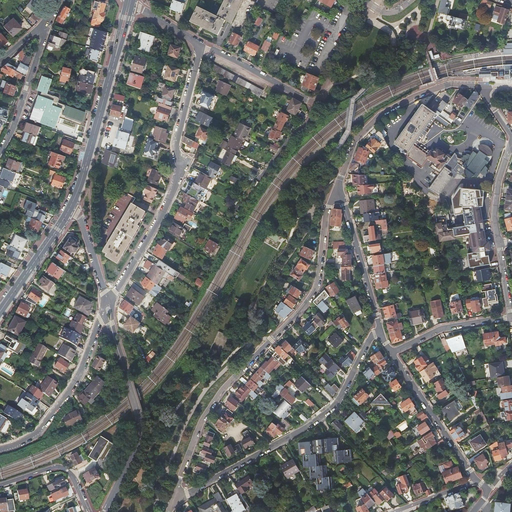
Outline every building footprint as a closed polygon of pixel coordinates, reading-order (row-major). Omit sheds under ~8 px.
[(184,0),(172,0),(170,8),(181,12),(184,0)] [(190,20),(211,30),(218,34),(225,20),(230,23),(241,0),(224,0),(216,16),(197,6),(190,20)] [(441,0),(438,12),(443,14),(447,15),(448,15),(449,9),(448,6),(447,5),(448,0),(441,0)] [(103,4),(97,2),(93,1),(91,8),(93,8),(92,10),(94,10),(91,19),(92,19),(90,24),(98,27),(100,22),(102,22),(105,13),(102,12),(104,4),(103,4)] [(65,6),(64,6),(55,20),(61,24),(65,15),(67,16),(69,14),(67,13),(69,9),(65,6)] [(502,8),(496,6),(493,16),(499,18),(497,21),(504,24),(509,10),(502,8)] [(306,18),(310,12),(306,9),(302,15),(306,18)] [(29,18),(35,24),(41,17),(35,13),(33,16),(32,15),(29,18)] [(448,15),(447,15),(446,19),(450,20),(449,25),(455,27),(456,25),(464,27),(466,20),(456,17),(448,15)] [(12,18),(3,26),(12,36),(21,28),(12,18)] [(50,35),(45,48),(46,49),(47,50),(50,51),(51,50),(52,51),(54,45),(54,44),(63,48),(65,40),(67,34),(59,31),(57,37),(50,35)] [(150,35),(140,32),(138,39),(139,39),(139,38),(140,39),(141,39),(140,43),(138,48),(149,52),(152,43),(157,45),(160,39),(154,36),(150,35)] [(242,37),(233,33),(228,41),(237,46),(242,37)] [(265,40),(262,48),(267,51),(271,43),(270,43),(266,41),(265,40)] [(244,50),(255,55),(259,46),(249,41),(244,50)] [(171,45),(168,55),(177,58),(180,48),(171,45)] [(25,51),(23,48),(16,54),(17,55),(14,58),(26,64),(29,58),(23,55),(25,51)] [(100,57),(101,52),(90,49),(88,59),(96,61),(97,57),(100,57)] [(142,72),(145,60),(136,57),(132,70),(142,72)] [(7,63),(5,65),(6,65),(15,70),(16,69),(24,74),(28,66),(20,61),(17,68),(7,63)] [(263,90),(210,62),(206,68),(259,96),(263,90)] [(17,74),(18,72),(6,65),(5,65),(1,68),(1,70),(12,76),(14,73),(17,74)] [(179,69),(168,66),(164,79),(175,82),(179,69)] [(65,80),(68,80),(68,78),(71,69),(62,67),(60,76),(59,80),(65,82),(65,80)] [(80,72),(78,80),(91,84),(94,74),(92,74),(93,71),(88,70),(88,71),(86,70),(86,69),(85,69),(85,68),(84,68),(83,68),(82,68),(81,69),(81,70),(80,70),(80,71),(80,72)] [(129,85),(140,89),(144,77),(131,73),(130,78),(129,77),(128,80),(129,80),(129,82),(129,85)] [(307,92),(309,88),(314,90),(319,78),(307,73),(306,76),(303,75),(301,76),(298,83),(302,85),(301,88),(302,90),(307,92)] [(56,97),(52,96),(46,94),(51,78),(41,75),(36,90),(41,92),(39,95),(38,95),(36,100),(37,101),(30,119),(34,121),(33,122),(35,122),(35,121),(53,127),(59,109),(63,110),(61,114),(80,121),(84,111),(57,102),(57,100),(57,99),(57,98),(56,97)] [(89,93),(92,84),(91,84),(78,80),(75,89),(89,93)] [(220,81),(216,91),(218,92),(226,95),(230,85),(220,81)] [(3,92),(12,95),(13,94),(14,91),(15,86),(11,84),(12,83),(7,82),(3,92)] [(172,98),(175,90),(165,87),(163,95),(172,98)] [(479,95),(475,89),(467,100),(464,104),(470,108),(479,95)] [(209,109),(209,108),(215,96),(202,90),(200,95),(202,96),(200,100),(199,101),(198,103),(198,104),(198,105),(209,109)] [(263,92),(260,97),(266,101),(269,95),(263,92)] [(123,102),(125,96),(115,93),(113,99),(123,102)] [(462,108),(464,104),(467,100),(459,94),(453,102),(462,108)] [(215,96),(209,108),(212,109),(212,107),(214,107),(218,97),(215,96)] [(170,107),(172,102),(158,97),(156,102),(160,103),(170,107)] [(287,111),(298,117),(301,111),(299,110),(298,110),(299,108),(302,103),(293,99),(291,104),(290,104),(289,106),(289,107),(287,111)] [(438,106),(433,102),(428,108),(436,114),(438,115),(439,116),(442,111),(447,104),(442,101),(438,106)] [(167,120),(171,107),(170,107),(160,103),(155,118),(162,121),(162,119),(167,120)] [(122,108),(113,105),(110,114),(120,117),(122,108)] [(406,128),(394,144),(404,151),(403,153),(406,154),(406,155),(413,145),(436,114),(428,108),(423,105),(411,121),(411,120),(406,127),(406,128)] [(208,115),(199,111),(195,121),(203,125),(208,127),(213,117),(208,115)] [(439,116),(449,123),(450,124),(453,120),(456,115),(453,113),(450,117),(442,111),(439,116)] [(274,126),(281,130),(286,120),(287,120),(289,116),(281,112),(280,114),(279,113),(276,117),(278,118),(274,126)] [(427,155),(428,154),(416,145),(435,119),(438,115),(436,114),(413,145),(427,155)] [(438,115),(435,119),(446,127),(449,123),(439,116),(438,115)] [(34,135),(37,126),(26,122),(22,131),(25,132),(34,135)] [(132,125),(124,122),(123,122),(122,128),(127,129),(131,130),(132,125)] [(240,123),(234,135),(243,140),(250,128),(240,123)] [(165,133),(166,129),(156,126),(154,132),(156,133),(154,138),(153,140),(156,141),(156,140),(164,143),(167,134),(165,133)] [(280,132),(281,130),(274,126),(272,131),(269,136),(278,140),(281,133),(280,132)] [(199,144),(203,146),(206,141),(205,140),(209,132),(200,128),(194,141),(199,144)] [(114,145),(125,149),(130,134),(122,132),(123,132),(122,131),(121,132),(118,131),(114,145)] [(34,145),(37,136),(34,135),(25,132),(21,141),(34,145)] [(234,154),(237,149),(244,153),(249,143),(247,142),(243,140),(234,135),(232,135),(228,144),(226,143),(227,142),(223,140),(219,147),(227,151),(221,163),(228,166),(232,160),(234,154)] [(157,146),(158,142),(156,141),(153,140),(154,138),(152,138),(148,136),(142,154),(152,158),(154,153),(157,154),(159,149),(156,148),(157,146)] [(195,148),(197,149),(199,144),(194,141),(185,137),(182,141),(187,144),(186,146),(190,148),(191,147),(195,149),(195,148)] [(79,150),(80,146),(63,140),(59,150),(69,153),(71,147),(79,150)] [(366,146),(369,148),(370,149),(374,153),(381,145),(376,141),(375,142),(372,140),(366,146)] [(490,156),(492,155),(492,153),(492,151),(491,150),(490,148),(489,147),(488,146),(487,145),(485,144),(483,144),(481,144),(480,144),(478,145),(478,146),(478,147),(479,149),(480,151),(481,152),(485,155),(487,156),(489,156),(490,156)] [(427,155),(413,145),(406,155),(406,154),(405,155),(422,167),(428,159),(434,163),(430,168),(435,171),(436,171),(439,173),(450,158),(446,156),(447,155),(436,148),(433,152),(431,151),(428,154),(427,155)] [(359,148),(357,154),(367,157),(369,152),(359,148)] [(65,156),(50,151),(49,150),(47,155),(51,156),(48,164),(58,168),(61,160),(63,160),(65,156)] [(118,154),(106,150),(103,157),(103,158),(103,159),(102,163),(114,168),(118,154)] [(484,156),(485,155),(481,152),(481,153),(479,153),(478,154),(473,151),(470,155),(469,154),(468,154),(467,154),(466,154),(467,155),(466,155),(465,155),(464,155),(463,156),(464,157),(463,157),(462,158),(461,158),(460,159),(457,157),(457,156),(457,155),(456,154),(455,153),(452,157),(451,157),(450,158),(439,173),(438,176),(429,188),(439,195),(452,177),(454,179),(458,173),(460,175),(461,174),(462,174),(463,173),(464,173),(465,173),(465,175),(466,176),(467,177),(469,177),(470,177),(472,177),(473,176),(474,175),(477,177),(480,173),(481,173),(481,174),(482,174),(485,176),(486,175),(486,174),(486,173),(485,172),(487,173),(487,172),(487,171),(487,170),(486,169),(488,169),(487,168),(487,167),(486,166),(485,166),(488,162),(484,158),(485,157),(484,157),(484,156)] [(355,160),(353,159),(352,163),(359,164),(359,162),(365,164),(367,157),(357,154),(355,160)] [(75,166),(76,160),(68,157),(66,163),(75,166)] [(9,159),(5,168),(18,172),(21,163),(9,159)] [(210,161),(208,166),(209,167),(207,169),(205,174),(212,178),(214,179),(216,176),(220,167),(221,167),(210,161)] [(359,164),(352,163),(350,169),(356,170),(355,172),(358,173),(359,164)] [(220,167),(216,176),(217,177),(222,175),(224,171),(223,169),(220,167)] [(0,174),(0,177),(9,181),(12,171),(3,168),(0,174)] [(157,184),(162,172),(152,168),(147,181),(157,184)] [(48,169),(47,173),(54,175),(51,184),(61,187),(64,177),(55,174),(54,171),(48,169)] [(208,185),(212,178),(205,174),(200,171),(194,183),(202,187),(206,189),(206,188),(208,189),(210,186),(208,185)] [(353,186),(365,185),(364,175),(358,175),(350,174),(350,175),(354,175),(354,179),(352,179),(352,183),(354,183),(355,186),(353,186)] [(198,194),(202,187),(194,183),(194,182),(190,190),(198,194)] [(151,203),(158,190),(148,185),(144,193),(146,194),(144,199),(151,203)] [(358,199),(370,197),(369,194),(366,194),(365,185),(356,186),(358,199)] [(132,204),(135,198),(129,195),(123,191),(102,226),(103,226),(101,231),(105,233),(101,239),(102,242),(107,245),(104,250),(108,253),(107,255),(117,262),(142,221),(140,220),(145,211),(132,204)] [(465,192),(464,207),(472,206),(472,197),(480,198),(480,193),(465,192)] [(193,212),(199,200),(185,193),(183,197),(184,197),(186,198),(184,200),(185,201),(184,203),(187,204),(185,208),(193,212)] [(199,208),(202,202),(199,200),(193,212),(197,214),(200,209),(199,208)] [(364,214),(374,213),(375,213),(373,200),(360,201),(362,214),(364,214)] [(430,207),(432,216),(435,213),(435,212),(439,208),(439,207),(432,203),(430,207)] [(472,206),(464,207),(462,207),(463,211),(465,221),(482,218),(481,210),(480,206),(472,206)] [(181,207),(175,217),(179,219),(178,220),(183,223),(187,216),(193,220),(196,215),(189,212),(181,207)] [(340,226),(342,214),(341,210),(333,209),(332,212),(331,225),(340,226)] [(439,212),(435,212),(435,213),(436,220),(446,218),(446,220),(448,219),(448,216),(441,218),(440,214),(439,214),(439,212)] [(365,222),(376,221),(382,220),(381,219),(379,219),(378,216),(374,216),(374,213),(364,214),(365,222)] [(41,222),(36,220),(32,218),(28,227),(37,231),(41,222)] [(482,218),(465,221),(465,225),(451,228),(453,227),(474,224),(479,223),(480,225),(483,225),(482,218)] [(183,228),(174,222),(168,232),(178,238),(183,228)] [(440,241),(449,240),(448,236),(445,225),(447,225),(447,224),(442,225),(441,223),(436,224),(437,234),(439,234),(440,241)] [(466,241),(466,242),(467,241),(485,238),(483,225),(480,225),(479,223),(474,224),(453,227),(451,228),(447,228),(447,225),(445,225),(448,236),(449,240),(455,238),(469,236),(469,241),(466,241)] [(365,236),(366,246),(369,245),(377,244),(374,226),(369,227),(371,236),(365,236)] [(183,228),(178,238),(180,239),(186,230),(183,228)] [(11,245),(21,250),(26,240),(15,235),(11,245)] [(70,237),(63,247),(70,252),(71,251),(75,251),(78,247),(76,243),(77,242),(70,237)] [(167,249),(168,250),(174,241),(166,237),(164,240),(162,238),(161,239),(161,240),(162,240),(160,241),(159,241),(159,242),(158,243),(159,244),(167,249)] [(213,253),(218,244),(208,238),(207,240),(209,241),(205,248),(213,253)] [(481,251),(481,255),(485,254),(485,251),(490,250),(490,249),(492,249),(491,242),(489,242),(486,242),(485,238),(467,241),(466,242),(467,248),(473,248),(474,253),(481,251)] [(162,258),(167,249),(159,244),(153,252),(162,258)] [(377,244),(369,245),(369,250),(372,249),(372,253),(381,252),(380,244),(377,244)] [(6,255),(16,260),(21,250),(11,245),(6,255)] [(310,259),(314,250),(304,246),(300,255),(310,259)] [(343,263),(351,263),(351,254),(347,254),(347,248),(346,248),(340,249),(338,249),(339,258),(340,258),(340,263),(343,263)] [(70,262),(72,258),(61,250),(56,257),(64,263),(67,265),(70,262)] [(375,266),(385,264),(383,255),(374,256),(375,261),(374,261),(375,266)] [(154,256),(150,261),(156,265),(159,267),(162,262),(154,256)] [(296,267),(304,272),(306,269),(307,269),(309,265),(301,259),(296,267)] [(6,264),(1,262),(0,263),(0,275),(0,276),(1,274),(6,276),(11,267),(6,264)] [(63,269),(52,262),(46,270),(49,272),(48,274),(51,277),(52,275),(57,278),(63,269)] [(352,264),(342,264),(343,280),(350,279),(350,269),(352,269),(352,268),(353,267),(353,265),(352,264)] [(376,274),(386,272),(391,272),(390,264),(385,265),(385,264),(375,266),(376,274)] [(155,283),(158,285),(167,272),(159,267),(156,265),(147,277),(155,283)] [(301,275),(304,272),(296,267),(291,274),(299,280),(302,276),(301,275)] [(60,280),(65,271),(63,269),(57,278),(60,280)] [(488,269),(474,271),(475,276),(476,276),(477,276),(477,279),(478,282),(489,280),(489,276),(488,272),(488,269)] [(387,281),(386,273),(386,272),(376,274),(375,274),(376,283),(387,281)] [(48,291),(54,283),(43,275),(40,280),(42,282),(40,285),(48,291)] [(147,277),(142,283),(148,288),(146,291),(155,297),(162,288),(158,285),(155,283),(147,277)] [(334,282),(326,287),(331,296),(340,291),(334,282)] [(489,308),(489,304),(498,303),(495,283),(480,285),(484,309),(489,308)] [(297,297),(301,291),(293,286),(290,292),(297,297)] [(314,301),(313,302),(325,313),(327,311),(326,311),(327,309),(329,308),(328,307),(323,302),(329,296),(323,287),(320,292),(321,293),(317,298),(314,301)] [(127,295),(139,304),(144,297),(132,288),(127,295)] [(42,295),(33,289),(28,296),(29,297),(27,301),(35,305),(42,295)] [(284,302),(292,308),(297,300),(290,295),(284,302)] [(346,301),(354,313),(355,312),(361,309),(362,309),(359,303),(355,296),(346,301)] [(91,303),(80,297),(74,306),(88,315),(91,309),(89,308),(91,303)] [(472,307),(473,310),(473,312),(481,311),(480,300),(479,298),(478,297),(472,298),(471,299),(466,300),(468,307),(472,307)] [(125,300),(120,307),(128,313),(134,306),(125,300)] [(444,316),(440,300),(431,302),(434,318),(444,316)] [(463,311),(461,301),(456,302),(456,300),(453,301),(454,303),(451,304),(453,313),(463,311)] [(21,302),(16,312),(26,317),(30,307),(21,302)] [(282,302),(278,307),(275,311),(279,313),(278,314),(284,318),(292,309),(282,302)] [(160,320),(166,324),(171,317),(167,313),(168,311),(165,309),(166,308),(163,307),(157,303),(152,310),(157,313),(155,316),(158,318),(158,319),(160,321),(160,320)] [(393,305),(384,308),(387,318),(393,316),(395,320),(402,318),(400,313),(396,315),(395,312),(396,311),(396,310),(395,310),(393,305)] [(423,307),(408,310),(410,316),(411,325),(419,323),(418,321),(425,319),(423,307)] [(333,322),(337,325),(339,328),(343,325),(345,328),(350,324),(341,312),(339,315),(338,316),(333,322)] [(73,321),(83,326),(87,318),(77,313),(73,321)] [(309,322),(316,329),(320,326),(321,327),(326,321),(323,318),(324,317),(319,313),(309,322)] [(133,332),(141,323),(131,316),(129,319),(127,322),(124,325),(133,332)] [(18,336),(26,322),(15,317),(8,330),(18,336)] [(71,326),(69,330),(80,334),(81,331),(82,331),(82,330),(81,330),(83,326),(73,321),(72,320),(70,325),(71,326)] [(388,323),(391,333),(400,330),(403,329),(402,323),(398,325),(397,321),(388,323)] [(316,330),(316,329),(309,322),(309,323),(308,323),(307,323),(305,324),(304,325),(304,326),(304,327),(303,328),(310,335),(315,329),(316,330)] [(138,328),(142,333),(146,330),(141,325),(138,328)] [(66,328),(62,338),(75,346),(80,335),(79,335),(69,330),(66,328)] [(400,330),(391,333),(394,343),(403,340),(400,330)] [(494,332),(493,332),(495,344),(495,346),(500,345),(500,343),(506,342),(505,338),(501,338),(499,337),(498,332),(498,331),(497,330),(495,331),(494,332)] [(495,344),(493,332),(483,334),(485,345),(495,344)] [(336,348),(344,341),(336,333),(328,340),(336,348)] [(19,342),(6,335),(4,339),(17,346),(19,342)] [(446,340),(452,350),(457,349),(458,350),(466,347),(462,335),(446,340)] [(442,340),(448,353),(452,350),(446,340),(445,338),(442,340)] [(287,353),(293,348),(285,339),(282,342),(283,343),(280,346),(287,353)] [(293,348),(299,354),(302,351),(302,352),(303,351),(305,350),(306,351),(309,348),(308,347),(310,346),(306,342),(305,343),(301,340),(293,348)] [(47,347),(38,342),(34,350),(30,357),(28,362),(37,366),(47,348),(47,347)] [(64,358),(69,361),(76,352),(64,345),(58,354),(64,358)] [(292,358),(289,355),(287,353),(280,346),(277,349),(276,349),(275,350),(276,351),(286,360),(287,361),(292,358)] [(349,357),(353,362),(356,356),(351,350),(346,355),(347,355),(349,357)] [(282,364),(286,360),(276,351),(272,355),(273,356),(275,357),(282,364)] [(376,363),(384,358),(380,351),(371,357),(376,363)] [(336,374),(341,369),(326,353),(319,360),(328,369),(325,372),(331,379),(336,374)] [(98,355),(92,366),(100,371),(106,361),(106,360),(98,355)] [(267,361),(262,367),(269,374),(272,371),(271,370),(274,367),(272,366),(277,360),(275,357),(273,356),(268,362),(267,361)] [(427,365),(430,363),(426,356),(423,359),(422,357),(422,358),(418,360),(415,362),(417,365),(416,366),(421,373),(425,370),(423,367),(427,365)] [(69,364),(68,364),(63,361),(59,358),(54,366),(63,372),(69,364)] [(381,368),(385,366),(384,365),(388,363),(385,359),(384,358),(376,363),(374,364),(370,367),(376,374),(377,376),(381,373),(383,372),(384,371),(381,368)] [(272,371),(269,374),(270,375),(271,375),(281,363),(277,360),(272,366),(274,367),(271,370),(272,371)] [(498,377),(504,376),(503,368),(503,366),(506,365),(505,361),(489,364),(491,378),(498,377)] [(434,362),(430,365),(428,366),(427,365),(423,367),(425,370),(421,373),(427,382),(435,377),(441,375),(434,362)] [(268,378),(271,375),(270,375),(269,374),(262,367),(259,370),(257,372),(263,377),(267,381),(268,379),(268,378)] [(370,367),(363,373),(369,379),(376,374),(370,367)] [(396,375),(391,368),(383,373),(388,380),(396,375)] [(263,377),(257,372),(254,375),(252,378),(251,379),(259,385),(260,386),(264,383),(265,383),(267,381),(263,377)] [(504,376),(498,377),(499,386),(509,384),(508,375),(504,376)] [(44,393),(49,397),(58,383),(48,376),(39,390),(42,392),(44,393)] [(92,383),(100,391),(107,383),(98,376),(92,383)] [(242,377),(240,380),(249,387),(254,391),(257,394),(260,391),(263,389),(260,386),(259,385),(251,379),(248,382),(242,377)] [(303,393),(311,385),(303,377),(295,385),(303,393)] [(446,383),(442,378),(435,383),(437,387),(435,388),(438,392),(437,393),(439,392),(440,394),(439,395),(437,396),(439,398),(440,400),(443,398),(449,394),(447,390),(448,390),(444,384),(446,383)] [(397,379),(391,383),(396,391),(402,386),(397,379)] [(280,394),(292,404),(295,400),(288,393),(289,392),(286,389),(291,384),(288,382),(284,387),(285,388),(280,394)] [(94,399),(100,391),(92,383),(85,391),(94,399)] [(285,388),(284,387),(280,383),(275,389),(277,390),(278,389),(279,391),(281,392),(285,388)] [(333,395),(336,392),(331,386),(328,383),(324,387),(333,395)] [(336,392),(337,393),(340,389),(334,383),(331,386),(336,392)] [(500,393),(501,399),(511,397),(511,396),(511,391),(511,384),(502,386),(503,393),(502,393),(501,393),(500,393)] [(403,394),(410,389),(408,385),(400,390),(403,394)] [(36,398),(39,401),(42,398),(41,397),(40,396),(42,392),(39,390),(33,386),(28,393),(36,398)] [(255,398),(258,394),(257,394),(254,391),(249,387),(248,388),(245,386),(244,387),(243,386),(240,389),(247,395),(249,393),(255,398)] [(242,400),(247,395),(240,389),(236,393),(238,395),(237,396),(242,400)] [(363,389),(355,397),(361,403),(370,396),(363,389)] [(92,403),(95,399),(94,399),(85,391),(79,399),(86,404),(89,401),(90,402),(92,403)] [(32,404),(36,398),(28,393),(24,399),(32,404)] [(358,415),(367,424),(368,422),(370,424),(373,421),(371,420),(380,411),(380,409),(385,409),(387,410),(397,410),(393,407),(391,404),(390,402),(387,399),(381,393),(370,404),(371,404),(373,405),(372,406),(372,408),(366,414),(363,411),(361,409),(358,412),(360,413),(358,415)] [(231,410),(232,409),(234,410),(239,403),(231,397),(226,404),(228,406),(228,407),(231,410)] [(355,397),(352,400),(358,406),(361,403),(355,397)] [(306,401),(311,407),(314,404),(309,398),(306,401)] [(414,406),(414,405),(410,398),(401,404),(406,411),(409,415),(413,416),(418,412),(414,406)] [(284,417),(285,418),(290,413),(288,412),(287,411),(290,407),(292,405),(285,399),(279,406),(277,404),(274,407),(285,416),(284,417)] [(506,411),(511,410),(511,399),(503,402),(504,407),(505,407),(506,411)] [(445,413),(447,416),(448,417),(449,418),(450,418),(451,418),(453,418),(454,418),(455,417),(456,417),(456,416),(457,415),(458,414),(458,413),(458,411),(458,410),(458,409),(457,409),(459,408),(455,401),(441,410),(443,412),(443,413),(444,414),(445,413)] [(8,405),(4,413),(16,421),(17,421),(20,417),(21,417),(23,414),(9,406),(8,405)] [(32,413),(41,418),(44,413),(36,407),(32,413)] [(285,416),(274,407),(272,410),(274,412),(274,411),(281,417),(282,416),(284,417),(285,416)] [(68,426),(83,419),(81,414),(79,409),(68,414),(69,416),(64,418),(68,426)] [(231,416),(233,413),(227,409),(223,415),(222,417),(222,416),(218,421),(218,422),(216,425),(219,428),(223,431),(224,431),(230,423),(231,424),(235,419),(231,416)] [(355,411),(351,416),(362,428),(367,424),(358,415),(355,411)] [(482,411),(479,413),(485,423),(487,422),(482,411)] [(506,411),(501,412),(502,418),(505,417),(505,420),(511,419),(511,411),(506,412),(506,411)] [(0,415),(0,420),(10,428),(13,423),(7,420),(0,415)] [(351,416),(346,421),(357,432),(362,428),(351,416)] [(282,426),(282,425),(286,421),(284,419),(283,418),(278,423),(278,424),(282,426)] [(331,424),(338,431),(343,426),(336,419),(335,419),(336,419),(331,424)] [(10,428),(0,420),(0,431),(5,435),(10,428)] [(288,430),(292,426),(286,421),(282,425),(288,430)] [(430,429),(426,422),(418,427),(422,434),(430,429)] [(268,429),(275,434),(277,432),(280,435),(285,429),(282,426),(278,424),(276,426),(274,424),(273,423),(268,429)] [(460,426),(450,432),(456,442),(466,435),(460,426)] [(247,430),(241,433),(244,438),(248,436),(249,435),(250,435),(247,430)] [(213,437),(215,433),(208,431),(207,435),(206,439),(206,438),(203,444),(206,445),(205,447),(204,447),(202,452),(201,451),(199,455),(205,457),(204,459),(206,460),(205,462),(201,460),(200,463),(198,463),(196,467),(195,467),(193,472),(199,474),(201,471),(205,472),(207,467),(209,467),(211,462),(214,463),(216,457),(211,456),(213,450),(209,449),(213,437)] [(418,450),(421,454),(436,444),(434,441),(435,441),(432,437),(435,436),(432,432),(418,441),(422,447),(418,450)] [(101,435),(89,456),(97,461),(110,440),(105,438),(101,435)] [(486,445),(480,435),(470,442),(476,451),(486,445)] [(242,441),(245,448),(251,445),(252,446),(255,444),(252,438),(251,439),(250,437),(249,437),(242,441)] [(319,481),(320,484),(319,484),(319,490),(326,490),(333,489),(332,489),(331,485),(333,485),(332,478),(332,477),(331,477),(325,477),(325,474),(326,473),(325,470),(325,465),(321,466),(318,466),(318,462),(317,462),(319,462),(318,454),(322,453),(325,453),(325,452),(328,452),(335,451),(335,459),(337,459),(337,460),(337,462),(336,462),(336,463),(339,462),(350,461),(349,455),(348,455),(347,449),(349,449),(337,450),(336,437),(318,439),(318,440),(310,441),(300,442),(300,444),(301,455),(305,455),(306,461),(305,461),(305,462),(306,467),(309,467),(312,467),(313,472),(313,473),(312,473),(312,479),(317,478),(319,478),(319,481)] [(498,441),(497,441),(498,445),(499,450),(502,458),(505,457),(504,455),(507,454),(506,449),(511,446),(511,443),(511,440),(499,443),(498,441)] [(498,445),(497,441),(489,446),(492,449),(498,445)] [(231,444),(224,448),(227,453),(226,454),(228,458),(234,454),(233,453),(235,452),(231,444)] [(239,444),(234,446),(236,451),(237,452),(242,450),(239,444)] [(502,458),(499,450),(492,452),(495,461),(502,459),(502,458)] [(79,455),(77,452),(71,455),(78,468),(87,463),(85,460),(82,462),(80,458),(81,457),(80,455),(79,455)] [(483,469),(487,466),(486,463),(488,462),(483,454),(474,460),(479,468),(483,469)] [(300,470),(293,459),(281,466),(287,478),(300,470)] [(447,482),(462,477),(458,467),(454,468),(451,461),(445,464),(447,471),(443,472),(447,482)] [(95,467),(84,473),(88,481),(99,475),(95,467)] [(407,485),(410,484),(406,474),(398,477),(401,483),(397,485),(400,494),(409,490),(407,485)] [(247,487),(253,482),(249,476),(235,485),(241,494),(248,489),(247,487)] [(62,478),(52,483),(55,488),(65,483),(62,478)] [(417,494),(429,489),(426,483),(425,481),(414,485),(414,486),(413,487),(415,493),(416,492),(417,494)] [(341,488),(343,491),(351,485),(351,486),(353,485),(350,482),(341,488)] [(65,487),(51,494),(54,501),(68,495),(65,487)] [(387,487),(380,493),(387,501),(394,494),(387,487)] [(22,500),(28,499),(28,498),(27,494),(27,492),(26,489),(17,490),(17,492),(14,493),(15,500),(19,499),(19,500),(20,500),(22,500)] [(378,493),(378,492),(375,489),(373,490),(372,490),(370,491),(370,493),(369,494),(372,498),(379,505),(384,499),(378,493)] [(207,502),(212,511),(213,511),(213,510),(216,508),(217,511),(225,511),(219,502),(223,500),(218,491),(213,494),(215,498),(207,502)] [(230,511),(238,511),(245,508),(249,506),(245,500),(242,502),(236,493),(226,499),(233,510),(230,511)] [(366,503),(369,508),(375,502),(372,498),(369,494),(368,494),(362,499),(366,503)] [(464,507),(459,494),(445,499),(448,505),(450,504),(452,511),(453,511),(458,511),(457,509),(462,507),(464,507)] [(201,511),(211,511),(212,511),(207,502),(198,507),(201,511)] [(510,511),(511,503),(496,502),(494,511),(510,511)]
